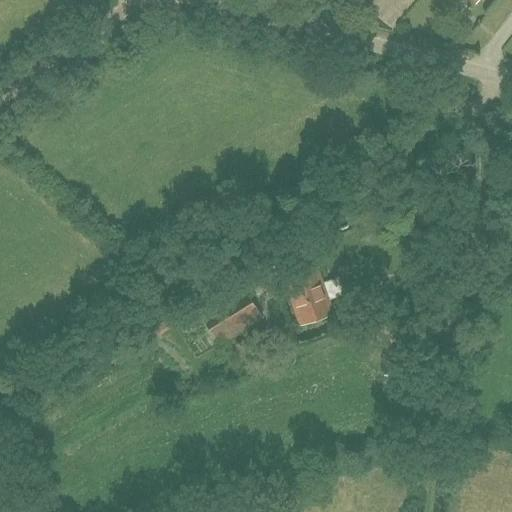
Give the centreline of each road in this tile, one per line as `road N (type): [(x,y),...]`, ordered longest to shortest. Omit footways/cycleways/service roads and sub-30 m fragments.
road 1 (track): [(499,77),(481,105),(0,408)]
road 2 (unclassified): [(511,80),(182,0)]
road 3 (track): [(0,99),(139,0)]
